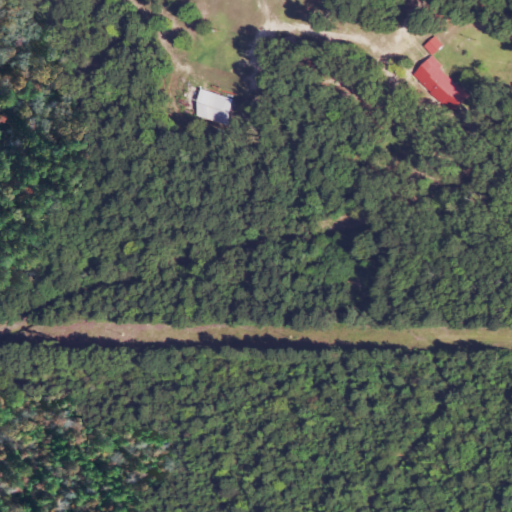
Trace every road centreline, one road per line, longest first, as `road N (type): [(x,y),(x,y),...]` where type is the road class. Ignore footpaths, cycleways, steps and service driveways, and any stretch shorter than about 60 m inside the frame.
road 1 (residential): [(0,396),(511,226)]
road 2 (residential): [(348,281),(106,73),(0,100)]
road 3 (residential): [(418,0),(441,53),(411,79),(319,99),(253,73),(192,0)]
